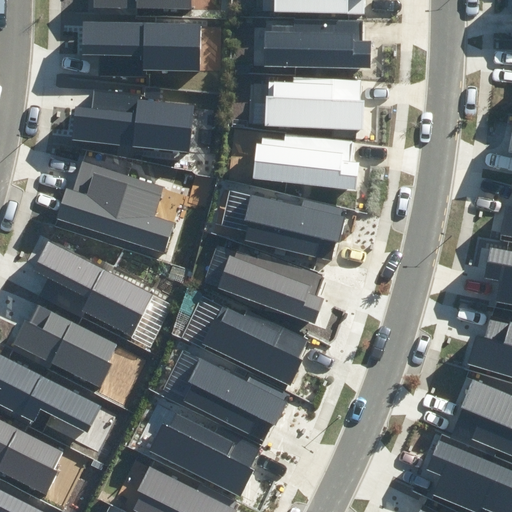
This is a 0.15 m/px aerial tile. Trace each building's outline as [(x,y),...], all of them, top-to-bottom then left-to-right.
[(276,0),(277,6),(366,9),(366,0),(276,0)] [(267,21),(266,61),(371,64),(372,34),(364,33),(364,15),(295,13),(295,22),(267,21)] [(90,49),(107,49),(108,71),(155,71),(154,65),(202,65),(201,24),(90,25),(90,49)] [(270,95),(269,121),(366,126),(368,95),(361,95),(362,75),(295,72),(294,80),(279,79),(278,95),(270,95)] [(100,88),(97,110),(80,107),(76,136),(197,151),(202,107),(145,100),(146,94),(100,88)] [(259,135),(254,175),(359,187),(362,157),(354,156),(356,138),(287,130),(286,138),(259,135)] [(166,185),(86,159),(76,189),(69,186),(60,213),(165,248),(175,218),(157,212),(166,185)] [(249,215),(245,232),(331,255),(335,240),(341,241),(349,208),(303,196),(301,202),(251,189),(244,214),(249,215)] [(38,263),(53,271),(43,290),(84,312),(87,307),(138,334),(158,295),(51,238),(38,263)] [(235,254),(224,280),(318,319),(329,293),(320,289),(326,273),(265,247),(258,263),(235,254)] [(503,279),(500,301),(511,303),(511,252),(493,249),(489,277),(503,279)] [(101,331),(40,300),(32,316),(27,314),(14,339),(101,383),(120,345),(99,334),(101,331)] [(227,302),(209,337),(290,377),(310,336),(252,306),(248,313),(227,302)] [(481,332),(473,364),(511,373),(511,320),(496,316),(491,334),(481,332)] [(0,398),(39,418),(44,407),(98,434),(111,407),(1,352),(0,354),(0,398)] [(197,380),(190,393),(268,436),(292,393),(253,372),(250,378),(202,352),(189,376),(197,380)] [(511,392),(476,376),(452,431),(498,451),(501,446),(511,450),(511,392)] [(164,418),(151,444),(241,489),(253,466),(247,463),(255,447),(178,410),(173,421),(164,418)] [(50,438),(0,412),(0,464),(50,490),(70,452),(49,441),(50,438)] [(445,469),(436,490),(487,511),(490,505),(507,511),(511,511),(511,467),(443,438),(432,464),(445,469)] [(237,511),(242,504),(151,459),(138,486),(146,490),(140,502),(159,511),(237,511)] [(0,511),(54,511),(55,511),(0,484),(0,511)] [(447,511),(425,501),(419,511),(447,511)]
